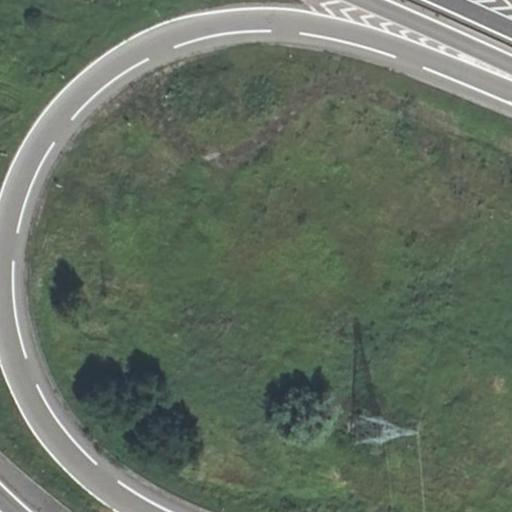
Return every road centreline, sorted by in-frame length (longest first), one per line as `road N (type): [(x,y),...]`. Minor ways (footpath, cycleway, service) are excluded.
road 1 (trunk): [(138,511),(98,485),(44,427),(10,356),(3,318),(7,221),(25,170),(78,91),(172,32),(257,18),(351,31),(511,87)]
road 2 (trunk): [(361,0),(511,66)]
